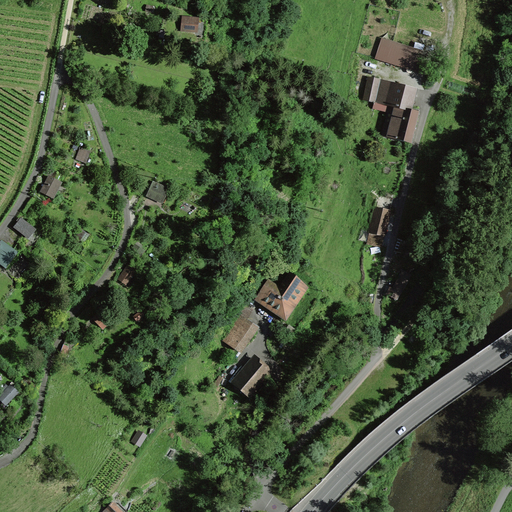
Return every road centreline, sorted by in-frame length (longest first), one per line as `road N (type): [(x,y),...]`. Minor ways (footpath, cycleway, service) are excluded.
road 1 (track): [(0,460),(29,439),(52,346),(125,232),(117,179),(88,101),(59,63)]
road 2 (primary): [(311,511),(380,440),(511,345)]
road 3 (track): [(0,226),(38,162),(70,0)]
